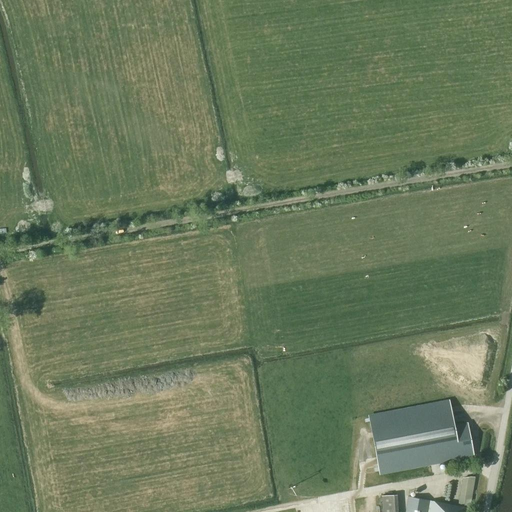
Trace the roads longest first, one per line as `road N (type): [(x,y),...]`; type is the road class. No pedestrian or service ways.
road 1 (track): [(0,255),(511,162)]
road 2 (unclassified): [(487,511),(511,372)]
